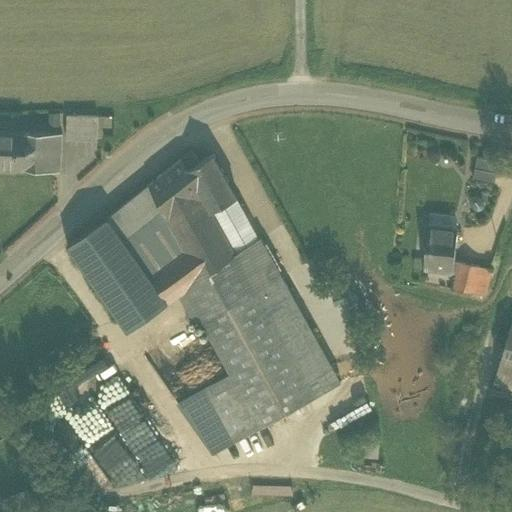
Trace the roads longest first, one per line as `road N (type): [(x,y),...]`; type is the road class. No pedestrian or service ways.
road 1 (track): [(48,511),(238,471),(390,483),(482,511)]
road 2 (residential): [(0,272),(163,139),(235,102),(304,93)]
road 3 (residential): [(304,93),(511,122)]
